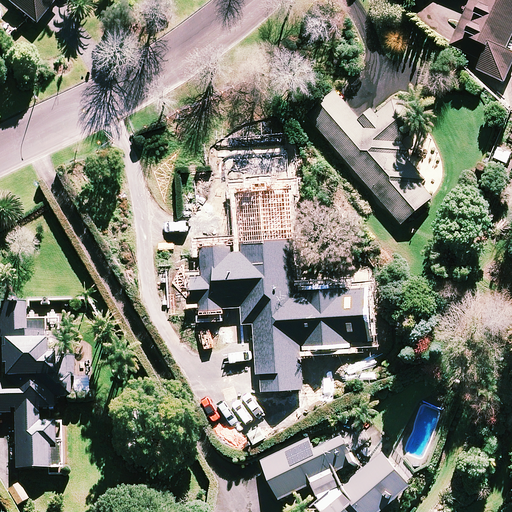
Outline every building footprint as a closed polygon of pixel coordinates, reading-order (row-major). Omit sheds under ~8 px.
[(12,0),(7,8),(40,32),(63,0),(12,0)] [(511,0),(406,0),(410,5),(416,0),(466,0),(473,4),(452,50),(482,64),(478,73),(506,86),(511,73),(511,55),(508,54),(511,44),(511,0)] [(361,123),(338,96),(310,120),(404,229),(435,202),(420,185),(424,180),(398,150),(421,131),(396,103),(377,120),(372,114),(361,123)] [(291,243),(290,220),(249,222),(250,247),(203,249),(203,264),(208,264),(209,281),(188,282),(189,308),(202,307),(202,321),(225,320),(224,313),(245,312),(245,329),(257,328),(260,397),(305,396),(300,283),(298,283),(296,242),(291,243)] [(0,418),(1,418),(0,411),(16,410),(18,466),(63,465),(62,419),(41,419),(40,405),(57,405),(56,396),(70,396),(68,355),(47,356),(45,318),(29,318),(28,299),(4,300),(7,378),(0,377),(0,418)] [(448,340),(439,326),(417,340),(426,354),(448,340)] [(409,364),(402,350),(386,357),(392,372),(409,364)] [(339,467),(357,460),(343,424),(263,457),(280,500),(317,485),(323,501),(310,511),(375,511),(413,481),(386,448),(345,482),(339,467)]
